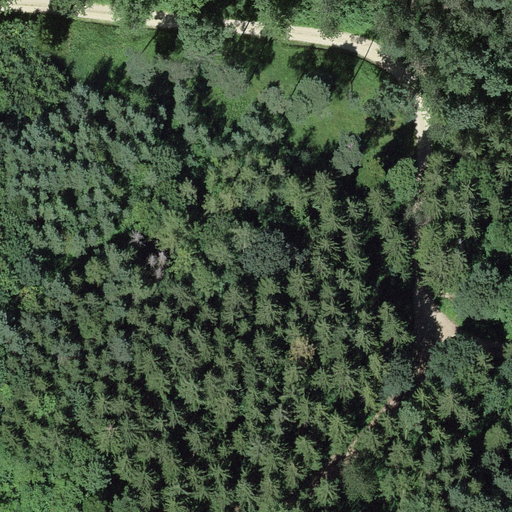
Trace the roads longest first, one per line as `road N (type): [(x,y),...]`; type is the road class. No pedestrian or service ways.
road 1 (track): [(432,357),(414,245),(421,126),(411,82),(362,51),(301,38),(0,8)]
road 2 (track): [(282,511),(342,462),(432,357),(463,349),(511,355)]
